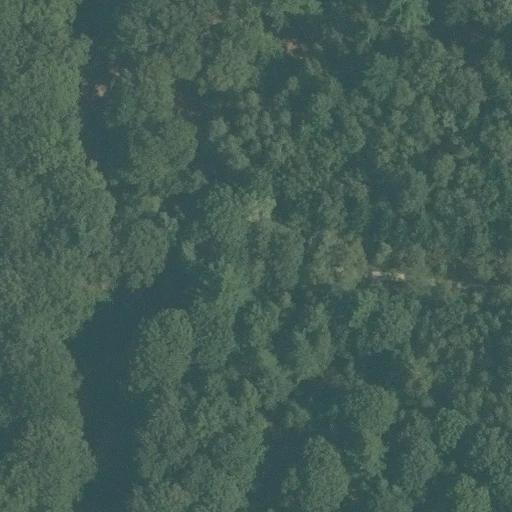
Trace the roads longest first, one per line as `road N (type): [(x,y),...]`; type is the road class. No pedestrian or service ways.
road 1 (unknown): [(201,511),(208,418),(201,309),(183,225),(180,89),(188,0)]
road 2 (track): [(511,289),(188,249),(57,244)]
road 3 (track): [(57,244),(51,511)]
road 4 (track): [(22,0),(57,244)]
road 5 (track): [(335,0),(182,173)]
